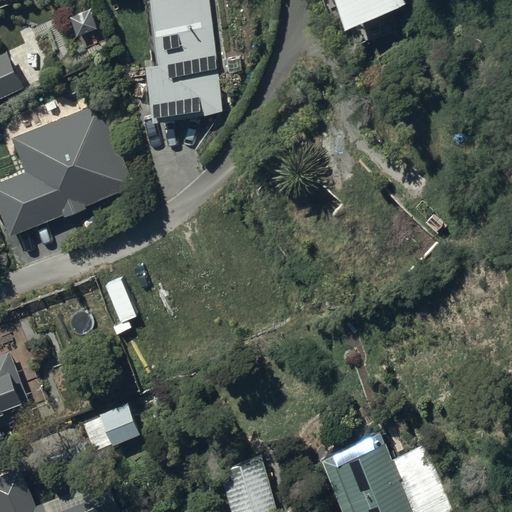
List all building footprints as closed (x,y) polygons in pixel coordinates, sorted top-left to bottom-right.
[(221,105),(209,0),(155,0),(161,55),(150,56),(157,112),(221,105)] [(347,0),(352,12),(389,0),(347,0)] [(0,93),(25,81),(9,48),(0,52),(0,93)] [(14,135),(27,166),(0,176),(0,200),(12,231),(136,181),(102,99),(14,135)] [(446,168),(447,191),(434,208),(470,248),(511,212),(488,194),(488,187),(500,187),(499,101),(460,102),(460,113),(439,113),(439,134),(438,134),(438,168),(446,168)] [(344,200),(320,173),(284,204),(300,223),(296,226),(306,237),(307,235),(339,272),(349,263),(360,275),(369,267),(380,280),(404,259),(413,269),(445,241),(417,209),(385,236),(349,195),(344,200)] [(158,308),(135,316),(150,357),(213,334),(211,328),(224,323),(226,330),(251,321),(248,311),(280,299),(265,256),(233,267),(231,260),(194,273),(191,265),(157,277),(162,291),(153,295),(158,308)] [(0,431),(2,430),(0,424),(0,423),(34,411),(11,347),(0,351),(0,431)] [(130,398),(102,409),(115,441),(143,430),(140,424),(148,421),(142,407),(135,410),(130,398)] [(417,511),(383,424),(326,447),(352,511),(417,511)] [(219,446),(238,511),(261,511),(279,507),(258,435),(219,446)] [(0,511),(123,511),(109,474),(37,501),(23,463),(0,471),(0,511)]
